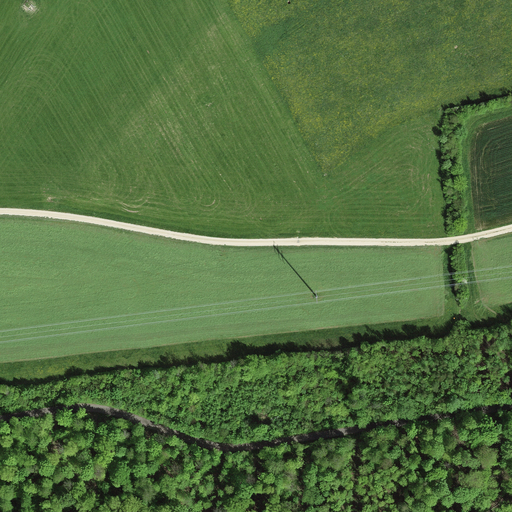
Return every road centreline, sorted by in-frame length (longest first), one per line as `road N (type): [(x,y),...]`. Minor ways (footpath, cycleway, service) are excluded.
road 1 (track): [(511,405),(230,447),(87,406),(0,418)]
road 2 (track): [(0,212),(212,242),(446,241),(511,226)]
